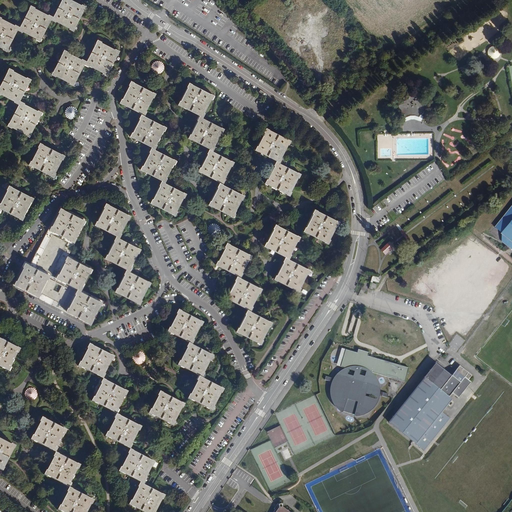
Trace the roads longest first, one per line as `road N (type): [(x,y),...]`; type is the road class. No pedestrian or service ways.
road 1 (tertiary): [(159,21),(324,130),(357,190),(356,251),(341,292),(270,399)]
road 2 (residential): [(124,159),(111,90),(159,21)]
road 3 (residential): [(0,274),(55,200),(102,184)]
road 4 (residential): [(190,296),(213,310),(249,379),(270,399)]
road 5 (tertiary): [(270,399),(201,500)]
